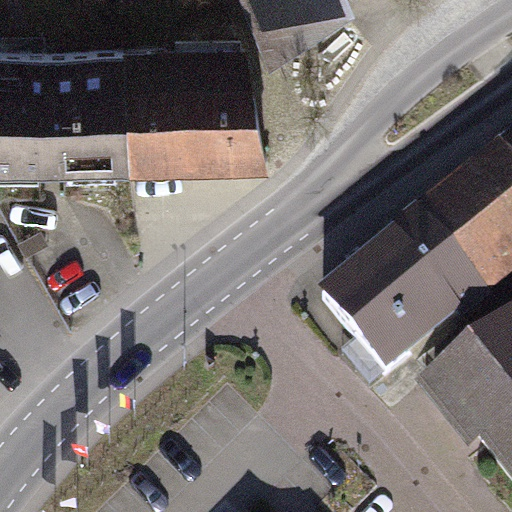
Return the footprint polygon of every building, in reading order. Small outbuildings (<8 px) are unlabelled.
[(241,0),(271,69),(331,0),(241,0)] [(254,161),(252,44),(108,47),(110,164),(254,161)] [(0,165),(110,164),(108,47),(0,49),(0,165)] [(511,133),(476,163),(511,207),(511,133)] [(511,207),(476,163),(394,227),(466,314),(511,277),(511,207)] [(394,227),(312,292),(386,379),(466,314),(394,227)] [(511,324),(432,387),(511,488),(511,324)]
